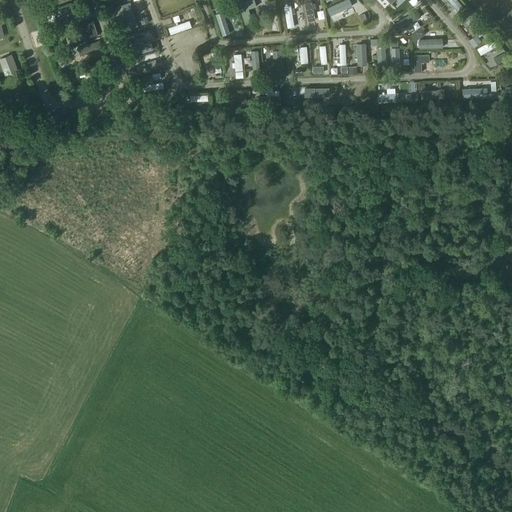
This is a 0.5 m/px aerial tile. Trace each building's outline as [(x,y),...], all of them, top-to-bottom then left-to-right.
[(248,9),(256,7),(253,0),(252,0),(238,4),(244,25),(252,23),(248,9)] [(445,0),(455,12),(461,7),(455,0),(445,0)] [(312,2),(302,4),(306,22),(315,21),(312,2)] [(130,3),(113,8),(121,33),(138,27),(130,3)] [(211,12),(220,9),(218,3),(209,6),(211,12)] [(176,4),(160,10),(163,16),(179,10),(176,4)] [(292,5),(282,7),(287,31),(295,29),(292,5)] [(364,6),(351,13),(354,20),(368,12),(364,6)] [(473,35),(468,37),(471,45),(479,41),(479,39),(483,37),(473,15),(464,19),(460,12),(453,16),(458,26),(463,24),(466,30),(470,28),(473,35)] [(92,21),(65,30),(68,38),(78,35),(79,37),(84,36),(85,39),(97,36),(92,21)] [(191,28),(189,21),(167,28),(170,36),(191,28)] [(369,37),(369,61),(379,61),(379,37),(369,37)] [(477,53),(493,46),(489,39),(474,47),(477,53)] [(97,40),(76,47),(80,57),(100,50),(97,40)] [(151,49),(148,40),(128,48),(132,57),(151,49)] [(195,48),(192,40),(174,47),(176,54),(195,48)] [(442,40),(419,40),(419,50),(442,49),(442,40)] [(366,43),(357,44),(357,66),(366,66),(366,43)] [(196,45),(196,53),(208,54),(208,46),(196,45)] [(309,69),(307,47),(299,48),(301,70),(309,69)] [(218,54),(211,55),(214,75),(221,73),(218,54)] [(242,54),(232,54),(233,79),(243,78),(242,54)] [(428,55),(412,56),(413,73),(421,73),(420,63),(428,63),(428,55)] [(196,59),(188,61),(193,79),(200,77),(196,59)] [(486,84),(489,95),(497,93),(494,82),(486,84)] [(300,88),(290,88),(291,98),(300,98),(300,88)] [(443,91),(420,91),(420,100),(443,100),(443,91)]
